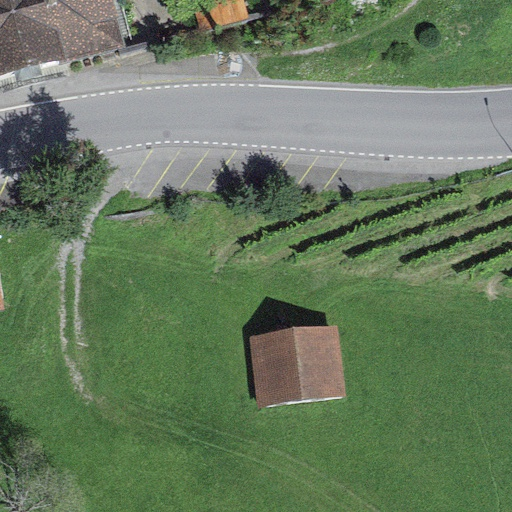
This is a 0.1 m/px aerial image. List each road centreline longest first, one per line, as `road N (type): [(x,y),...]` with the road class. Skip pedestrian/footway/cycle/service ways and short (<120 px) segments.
road 1 (track): [(155,116),(74,248),(67,295),(80,367),(99,397),(134,419),(236,442),(362,511)]
road 2 (tertiary): [(511,122),(188,114),(0,143)]
